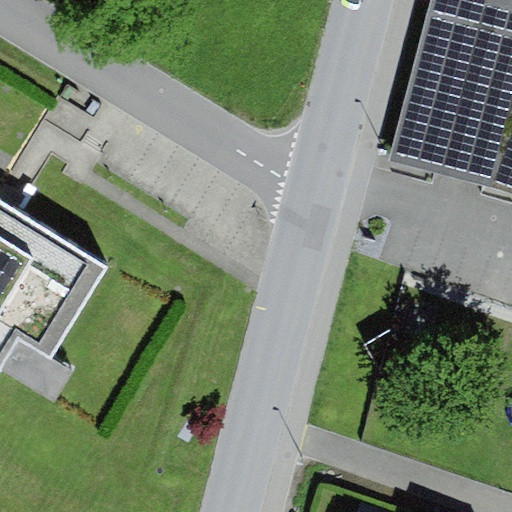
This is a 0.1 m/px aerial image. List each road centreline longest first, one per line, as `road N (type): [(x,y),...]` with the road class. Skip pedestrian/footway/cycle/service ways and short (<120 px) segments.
road 1 (residential): [(314,190),(0,3)]
road 2 (tertiary): [(314,190),(233,511)]
road 3 (tertiary): [(366,0),(314,190)]
